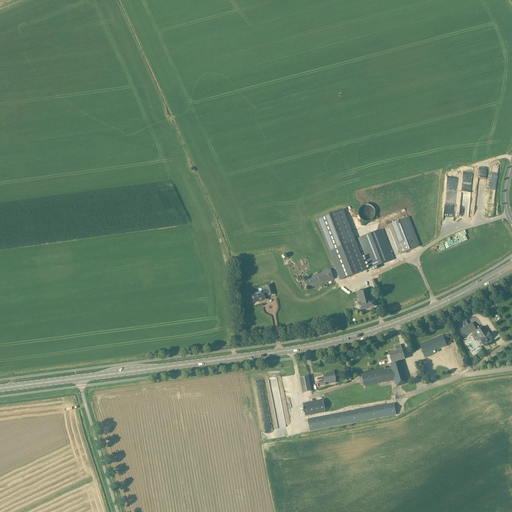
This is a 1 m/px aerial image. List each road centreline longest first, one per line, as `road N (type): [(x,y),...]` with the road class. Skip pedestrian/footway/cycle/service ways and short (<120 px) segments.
road 1 (primary): [(476,286),(317,345),(78,378)]
road 2 (unclassified): [(117,511),(78,378)]
